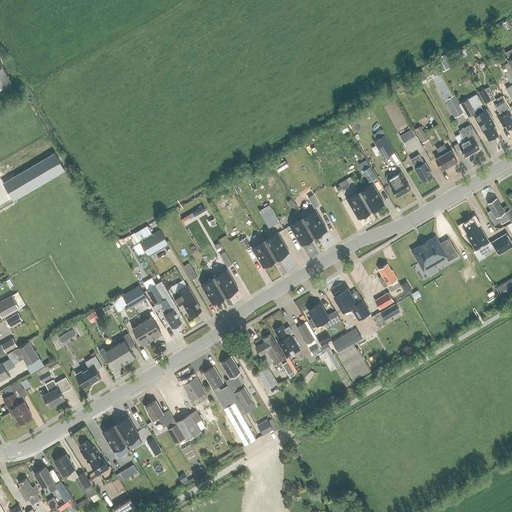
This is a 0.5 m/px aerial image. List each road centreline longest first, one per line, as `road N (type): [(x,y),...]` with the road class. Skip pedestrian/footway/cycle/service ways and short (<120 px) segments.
road 1 (tertiary): [(0,452),(38,442),(223,331),(251,306),(511,161)]
road 2 (unclassified): [(159,511),(286,436)]
road 3 (track): [(286,436),(223,331)]
